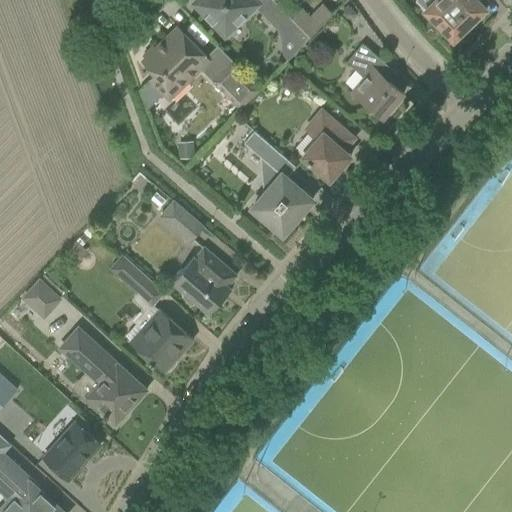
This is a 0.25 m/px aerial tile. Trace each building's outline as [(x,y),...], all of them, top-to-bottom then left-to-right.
[(257,4),(252,0),(196,0),(193,3),(224,36),(257,4)] [(291,19),(273,0),(270,0),(260,11),(281,33),(284,29),(301,46),(309,37),(291,19)] [(434,0),(424,11),(453,41),(486,9),(477,0),(434,0)] [(350,6),(341,13),(346,18),(352,18),(357,15),(350,6)] [(319,28),(308,17),(301,10),(291,19),(309,37),(319,28)] [(209,60),(206,57),(177,27),(155,49),(152,46),(142,56),(145,58),(142,61),(155,75),(150,80),(169,99),(209,60)] [(372,68),(380,59),(362,44),(346,62),(364,78),(353,91),(383,117),(403,94),(372,68)] [(239,110),(259,90),(232,61),(211,81),(239,110)] [(344,150),(354,138),(321,110),(306,128),(318,139),(302,157),(329,180),(331,178),(334,178),(341,171),(340,167),(350,156),(344,150)] [(287,177),(296,167),(254,131),(244,143),(280,174),(251,208),(282,235),(313,200),(287,177)] [(190,242),(203,227),(173,201),(160,216),(190,242)] [(227,286),(236,275),(203,246),(172,283),(184,293),(182,296),(192,305),(194,302),(209,315),(231,289),(227,286)] [(152,306),(165,293),(123,255),(111,268),(152,306)] [(44,316),(60,298),(39,280),(23,298),(44,316)] [(174,360),(192,339),(160,310),(130,342),(150,360),(149,361),(152,365),(154,363),(163,372),(165,370),(169,371),(176,364),(174,360)] [(96,346),(97,345),(78,327),(63,343),(91,368),(90,369),(90,376),(98,383),(86,397),(104,414),(103,416),(116,427),(125,417),(124,415),(134,403),(132,401),(144,387),(117,363),(116,364),(96,346)] [(0,375),(0,408),(16,390),(0,375)] [(69,429),(43,458),(68,480),(100,444),(79,425),(75,422),(69,429)] [(0,453),(9,443),(0,434),(0,484),(8,492),(6,495),(13,501),(1,511),(60,511),(36,489),(37,487),(0,453)]
